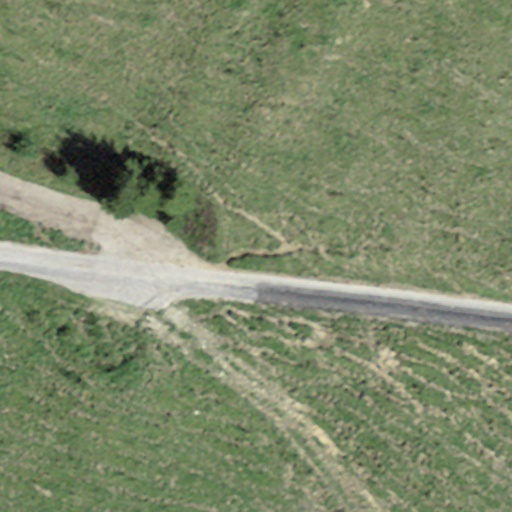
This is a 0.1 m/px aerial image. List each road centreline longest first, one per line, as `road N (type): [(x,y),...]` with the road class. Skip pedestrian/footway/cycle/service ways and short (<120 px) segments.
road 1 (unclassified): [(0,267),(511,322)]
road 2 (track): [(0,190),(116,233),(160,284)]
